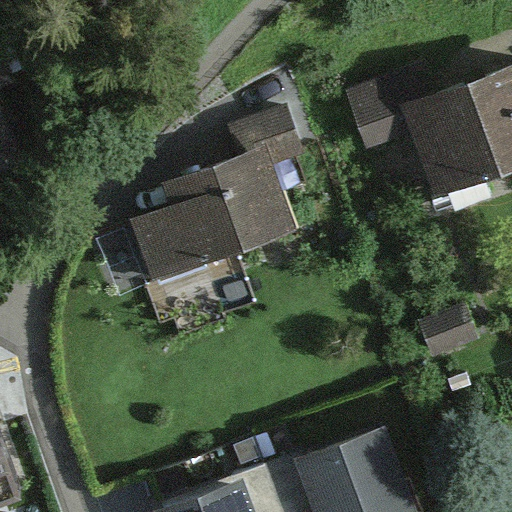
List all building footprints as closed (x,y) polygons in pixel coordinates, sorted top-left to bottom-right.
[(417,74),(356,94),(374,149),(425,132),(441,181),(511,157),(511,69),(425,99),(417,74)] [(0,96),(0,181),(29,170),(0,96)] [(188,203),(138,219),(156,274),(301,227),(283,173),(320,161),(302,105),(238,125),(248,155),(180,177),(188,203)] [(267,461),(286,511),(315,511),(324,509),(325,511),(418,511),(383,418),(267,461)] [(286,511),(267,461),(162,500),(166,511),(286,511)]
